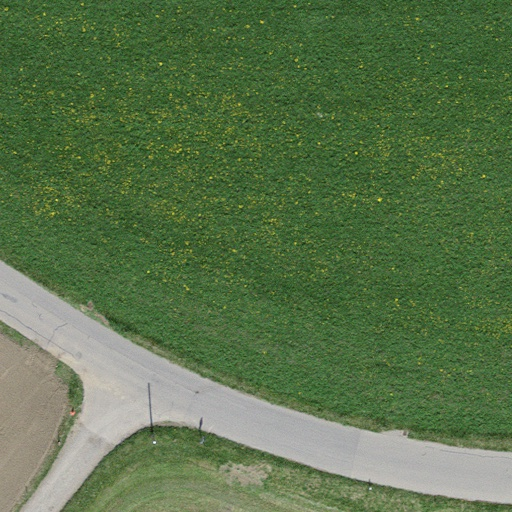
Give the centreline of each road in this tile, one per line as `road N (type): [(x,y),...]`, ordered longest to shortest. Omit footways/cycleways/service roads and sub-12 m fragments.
road 1 (tertiary): [(137,377),(334,452),(511,481)]
road 2 (residential): [(38,511),(137,377)]
road 3 (tertiary): [(0,289),(137,377)]
